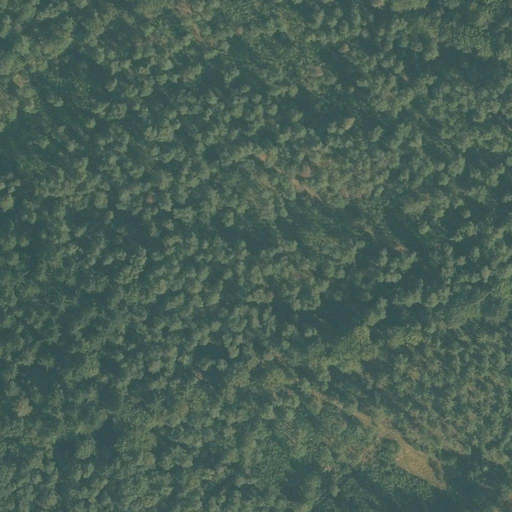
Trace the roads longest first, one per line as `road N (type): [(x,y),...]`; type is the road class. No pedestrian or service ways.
road 1 (track): [(46,438),(511,285)]
road 2 (track): [(137,292),(467,479)]
road 3 (track): [(0,413),(188,511)]
road 4 (track): [(3,212),(137,292)]
